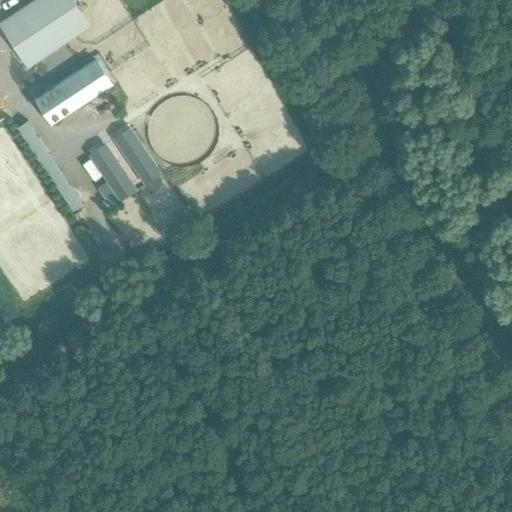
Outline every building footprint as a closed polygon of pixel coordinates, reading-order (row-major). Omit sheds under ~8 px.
[(31,0),(0,21),(0,25),(29,67),(92,24),(74,0),(31,0)] [(96,61),(39,100),(54,122),(112,85),(96,61)] [(84,207),(28,123),(17,130),(73,214),(84,207)] [(130,128),(114,139),(146,185),(162,175),(130,128)] [(105,145),(90,156),(121,202),(137,192),(105,145)]
